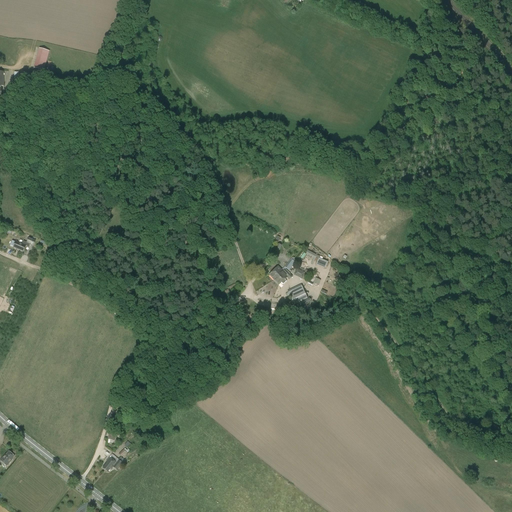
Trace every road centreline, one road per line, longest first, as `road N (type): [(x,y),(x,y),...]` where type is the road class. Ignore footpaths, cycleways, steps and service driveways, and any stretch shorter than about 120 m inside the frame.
road 1 (track): [(511,450),(451,418),(363,306),(288,342),(251,292)]
road 2 (track): [(251,292),(214,188),(125,76),(124,47),(140,0)]
road 3 (track): [(251,292),(194,339),(152,345),(98,296),(0,251)]
road 4 (track): [(152,345),(118,383),(101,444),(74,486)]
road 5 (secondary): [(117,511),(0,416)]
